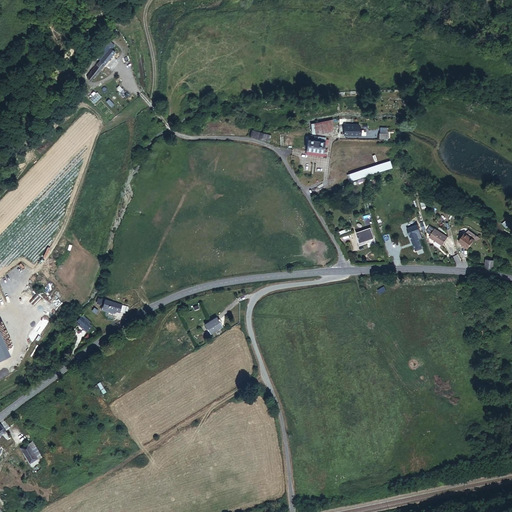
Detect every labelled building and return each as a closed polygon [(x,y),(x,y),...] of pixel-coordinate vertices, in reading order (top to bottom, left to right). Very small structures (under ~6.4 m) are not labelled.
[(109,52),(113,47),(110,44),(105,49),(109,52)] [(87,77),(91,81),(118,51),(113,47),(109,52),(105,49),(102,53),(106,56),(87,77)] [(313,131),(331,133),(331,119),(313,123),(313,131)] [(361,136),(361,135),(361,130),(361,126),(346,126),(346,136),(361,136)] [(250,137),(269,142),(271,136),(268,135),(268,134),(252,129),(250,137)] [(307,154),(328,155),(329,147),(326,147),(326,142),(328,142),(329,137),(327,136),(327,135),(308,133),(308,135),(308,137),(307,154)] [(349,174),(352,180),(392,166),(389,159),(349,174)] [(419,237),(421,237),(417,224),(413,226),(407,228),(413,244),(412,245),(413,247),(414,247),(415,250),(417,251),(422,249),(423,246),(419,237)] [(359,242),(373,238),(370,228),(357,232),(359,242)] [(442,245),(448,238),(436,230),(431,237),(442,245)] [(470,244),(473,247),(480,236),(471,230),(465,239),(470,242),(470,244)] [(130,307),(98,297),(96,304),(101,305),(100,308),(116,313),(117,310),(125,313),(126,310),(128,311),(130,307)] [(47,307),(40,319),(44,321),(50,308),(47,307)] [(90,326),(87,323),(89,321),(83,316),(78,322),(82,324),(81,326),(87,331),(90,326)] [(205,325),(211,333),(222,325),(216,317),(205,325)] [(487,348),(494,347),(490,327),(483,329),(487,348)] [(34,456),(38,454),(31,442),(27,444),(34,456)] [(38,463),(34,456),(27,444),(21,448),(32,467),(38,463)]
